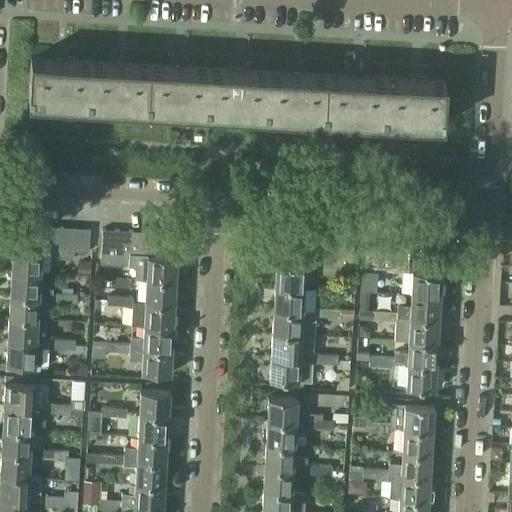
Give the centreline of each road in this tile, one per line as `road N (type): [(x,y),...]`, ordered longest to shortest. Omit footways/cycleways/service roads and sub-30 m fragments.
road 1 (residential): [(200,511),(217,201)]
road 2 (residential): [(467,511),(483,215)]
road 3 (residential): [(217,201),(483,215)]
road 4 (residential): [(0,189),(217,201)]
road 5 (residential): [(487,140),(494,7)]
road 6 (residential): [(369,0),(494,7)]
